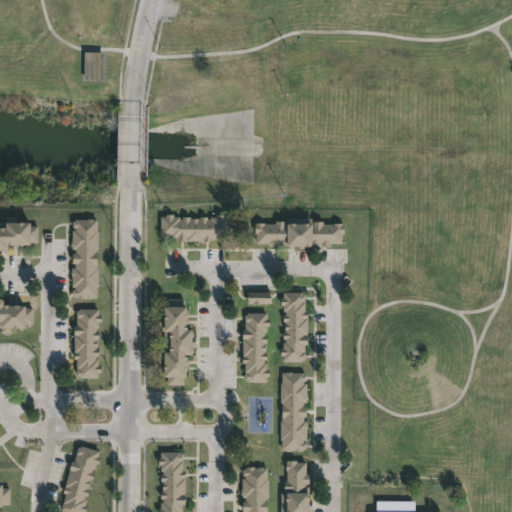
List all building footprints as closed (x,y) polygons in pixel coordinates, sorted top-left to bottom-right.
[(103,80),(83,80),(83,52),(103,52),(103,80)] [(223,214),(223,217),(228,217),(228,236),(226,236),(226,238),(209,238),(210,240),(176,241),(176,238),(162,238),(162,236),(160,236),(159,216),(165,216),(165,214),(173,214),(173,216),(179,216),(179,219),(182,219),(182,216),(189,216),(189,217),(206,217),(206,219),(209,219),(209,216),(215,216),(215,214),(223,214)] [(28,222),(28,225),(36,226),(36,242),(28,242),(28,244),(22,244),(17,244),(17,246),(6,246),(6,250),(4,250),(4,251),(0,250),(0,222),(4,222),(4,216),(15,216),(14,222),(28,222)] [(311,217),(311,221),(322,221),(322,224),(342,224),(342,235),(340,235),(340,244),(330,244),(330,246),(320,246),(320,243),(317,243),(317,246),(309,246),(278,246),(278,243),(276,243),(276,245),(269,246),(269,243),(255,243),(255,222),(288,222),(288,218),(311,217)] [(91,219),(91,220),(96,220),(96,230),(96,268),(97,268),(97,270),(98,270),(98,280),(97,280),(97,291),(95,291),(95,298),(87,298),(76,298),(76,296),(71,296),(71,289),(73,289),(73,287),(71,287),(71,275),(70,275),(70,267),(74,267),(74,263),(71,263),(71,253),(74,253),(74,249),(71,249),(71,246),(71,230),(74,230),(74,228),(72,228),(72,221),(74,221),(74,219),(91,219)] [(302,292),(302,294),(304,294),(304,311),(306,311),(306,345),(304,345),(304,360),(300,360),(300,361),(282,361),(282,356),(280,356),(280,348),(282,348),(282,342),(284,342),(284,339),(282,339),(282,332),(284,332),(284,330),(284,322),(282,322),(282,314),(284,314),(284,311),(282,311),(282,305),(280,305),(280,297),(282,297),(282,292),(302,292)] [(183,298),(183,307),(185,307),(185,318),(187,318),(188,324),(185,324),(186,330),(191,330),(191,335),(193,335),(193,347),(192,347),(192,354),(186,354),(186,365),(185,365),(186,377),(183,377),(183,384),(167,385),(166,377),(162,377),(162,353),(168,353),(168,331),(158,332),(157,325),(163,325),(162,307),(166,306),(166,298),(183,298)] [(0,299),(1,299),(1,305),(16,305),(23,305),(23,308),(31,307),(31,324),(23,324),(23,329),(10,329),(10,333),(0,333),(0,299)] [(97,309),(96,314),(99,314),(99,321),(95,321),(95,331),(96,331),(96,348),(97,348),(97,365),(99,366),(99,372),(97,372),(97,378),(77,377),(77,376),(75,376),(75,359),(72,359),(73,325),(75,325),(76,311),(77,311),(77,308),(97,309)] [(266,313),(266,319),(269,319),(269,326),(266,326),(266,331),(263,331),(263,336),(266,336),(266,342),(263,342),(263,353),(265,353),(265,363),(265,369),(268,369),(268,377),(265,377),(265,382),(246,381),(246,380),(244,380),(244,363),(241,363),(241,329),(244,329),(244,314),(247,314),(247,312),(266,313)] [(290,372),(290,373),(303,373),(303,374),(306,374),(306,399),(306,402),(302,402),(302,407),(305,407),(305,417),(303,417),(303,421),(305,421),(305,424),(307,424),(307,429),(305,429),(305,439),(303,439),(303,442),(305,442),(305,448),(299,448),(299,450),(281,450),(281,440),(280,440),(280,402),(279,402),(279,383),(281,383),(281,372),(290,372)] [(80,446),(98,451),(96,456),(99,457),(97,463),(95,463),(90,479),(89,479),(86,489),(88,489),(86,497),(84,496),(84,499),(86,500),(84,506),(86,507),(84,511),(82,511),(81,511),(62,511),(63,511),(60,510),(64,494),(61,493),(70,461),(73,462),(77,447),(79,448),(80,446)] [(179,452),(179,454),(181,454),(181,471),(184,471),(184,504),(181,504),(181,511),(157,511),(157,508),(159,508),(159,502),(162,502),(162,499),(160,499),(160,491),(161,491),(161,474),(162,474),(162,471),(160,471),(160,465),(157,465),(157,457),(160,457),(160,452),(179,452)] [(296,460),(296,462),(305,462),(305,474),(308,474),(307,484),(305,484),(305,487),(308,487),(308,500),(310,500),(310,511),(308,511),(280,511),(280,493),(283,493),(283,481),(286,481),(286,470),(285,470),(285,460),(296,460)] [(262,468),(266,468),(266,479),(267,501),(267,504),(266,504),(266,511),(242,511),(241,502),(244,502),(244,497),(241,497),(241,494),(241,478),(244,478),(244,475),(242,476),(242,468),(246,468),(262,468)] [(0,488),(8,488),(8,504),(0,504),(0,488)] [(414,502),(415,511),(374,511),(375,500),(414,502)]
